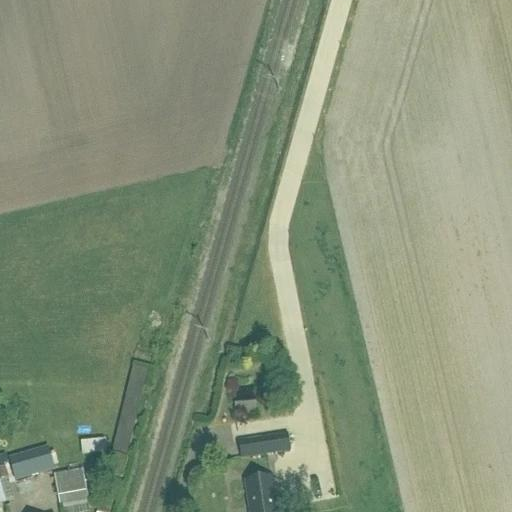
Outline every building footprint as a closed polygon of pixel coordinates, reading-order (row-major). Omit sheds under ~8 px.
[(128,461),(149,374),(132,370),(111,457),(128,461)] [(250,461),(291,455),(288,436),(248,442),(250,461)] [(105,442),(81,445),(82,458),(106,455),(105,442)] [(9,467),(16,489),(51,478),(45,457),(9,467)] [(0,471),(0,483),(9,481),(5,470),(0,471)] [(90,505),(84,474),(56,480),(61,511),(90,505)] [(245,485),(249,511),(293,511),(290,509),(277,511),(273,481),(245,485)]
